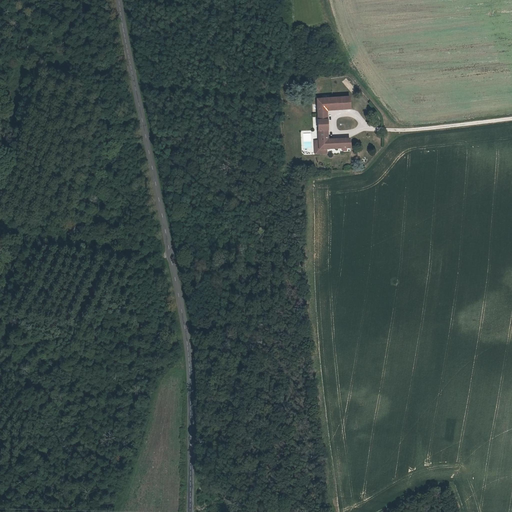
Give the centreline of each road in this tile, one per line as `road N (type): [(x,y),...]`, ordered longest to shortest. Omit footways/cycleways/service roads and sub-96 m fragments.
road 1 (tertiary): [(120,0),(189,353),(190,511)]
road 2 (track): [(170,253),(24,235)]
road 3 (track): [(511,118),(378,130)]
